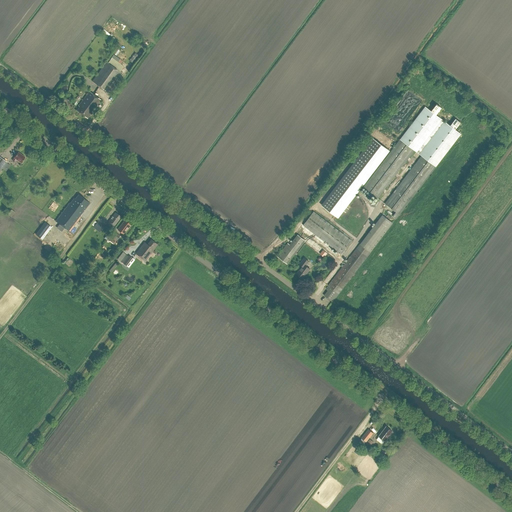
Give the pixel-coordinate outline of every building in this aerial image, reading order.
[(92,81),(107,91),(121,72),(106,62),(92,81)] [(76,110),(80,113),(83,109),(84,110),(95,95),(88,90),(82,99),(83,100),(78,106),(79,106),(76,110)] [(80,113),(87,118),(94,109),(101,100),(95,95),(84,110),(83,109),(80,113)] [(393,216),(396,219),(461,134),(425,106),(364,187),(378,198),(414,150),(422,155),(385,203),(396,212),(393,216)] [(371,136),(320,203),(337,216),(342,210),(345,212),(348,208),(345,206),(388,149),(371,136)] [(12,160),(15,162),(17,160),(21,162),(25,157),(18,152),(14,157),(12,160)] [(90,203),(78,194),(75,199),(74,198),(70,203),(69,202),(56,220),(68,230),(90,203)] [(314,211),(303,225),(341,254),(351,240),(314,211)] [(108,222),(113,226),(120,218),(118,218),(120,216),(115,212),(108,222)] [(324,295),(332,302),(393,223),(382,215),(326,289),(328,290),(324,295)] [(117,229),(123,234),(131,224),(125,219),(117,229)] [(93,220),(90,225),(98,231),(103,225),(96,220),(96,221),(93,220)] [(61,231),(64,227),(59,223),(56,227),(61,231)] [(114,230),(110,235),(109,237),(105,235),(103,237),(109,241),(112,236),(117,240),(120,235),(114,230)] [(297,235),(290,244),(288,243),(277,256),(287,264),(305,240),(297,235)] [(136,253),(145,260),(157,244),(151,239),(147,244),(144,242),(136,253)] [(123,263),(126,266),(132,258),(129,255),(123,263)] [(302,266),(297,274),(303,278),(310,269),(306,266),(309,261),(304,258),(299,264),(302,266)] [(386,426),(381,433),(379,436),(382,438),(384,435),(386,437),(392,430),(386,426)] [(373,433),(368,429),(361,438),(366,443),(373,433)] [(365,449),(366,447),(358,441),(356,442),(365,449)]
